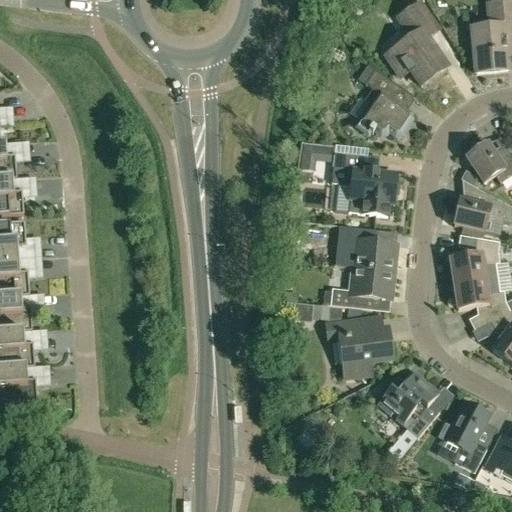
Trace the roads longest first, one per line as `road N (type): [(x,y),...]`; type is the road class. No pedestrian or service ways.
road 1 (residential): [(0,53),(40,81),(61,113),(72,157),(90,441)]
road 2 (residential): [(511,405),(442,365),(418,326),(416,302),(428,183),(443,139),(482,108),(511,102)]
road 3 (secondary): [(214,350),(194,56)]
road 4 (secondary): [(214,350),(202,406),(200,511)]
road 5 (secondary): [(225,511),(227,434),(214,350)]
